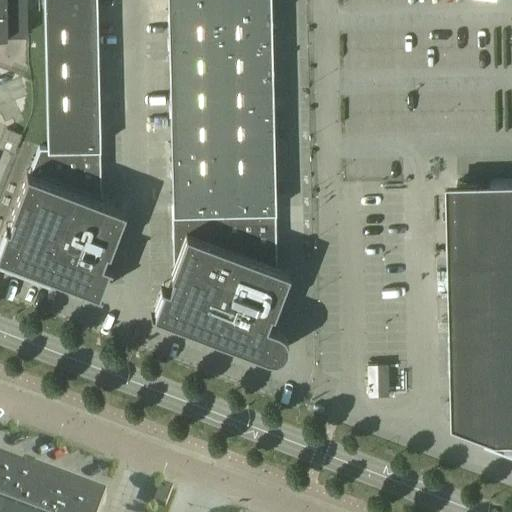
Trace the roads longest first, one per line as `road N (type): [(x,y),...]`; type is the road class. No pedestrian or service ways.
road 1 (secondary): [(473,511),(0,332)]
road 2 (unclassified): [(0,400),(296,511)]
